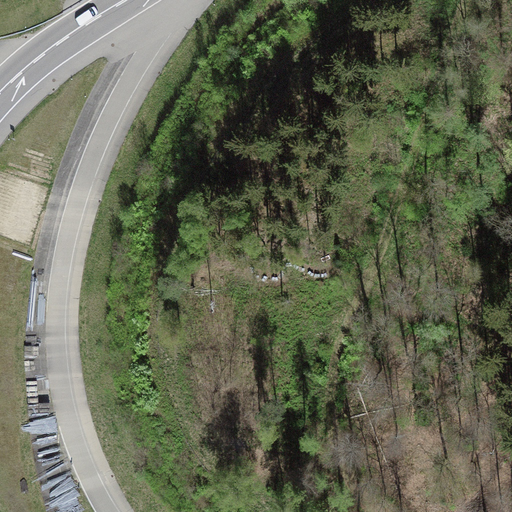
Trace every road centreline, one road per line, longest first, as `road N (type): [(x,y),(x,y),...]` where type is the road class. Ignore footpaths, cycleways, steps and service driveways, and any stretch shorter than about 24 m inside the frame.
road 1 (track): [(455,0),(401,87),(378,174),(318,461),(333,507),(343,511)]
road 2 (motorway): [(0,91),(122,0)]
